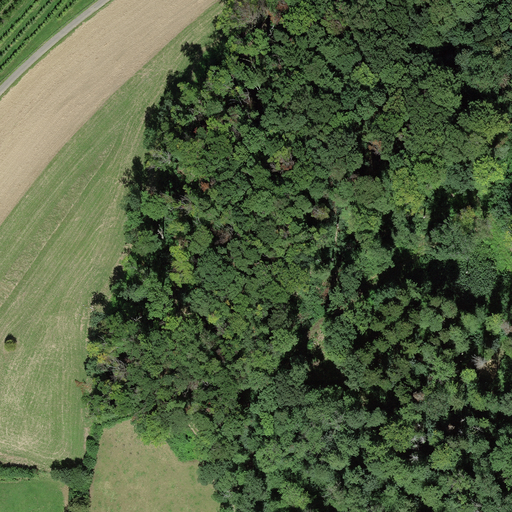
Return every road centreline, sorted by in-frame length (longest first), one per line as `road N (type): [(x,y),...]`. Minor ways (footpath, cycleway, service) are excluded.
road 1 (track): [(511,143),(450,227),(368,278)]
road 2 (track): [(0,90),(103,0)]
